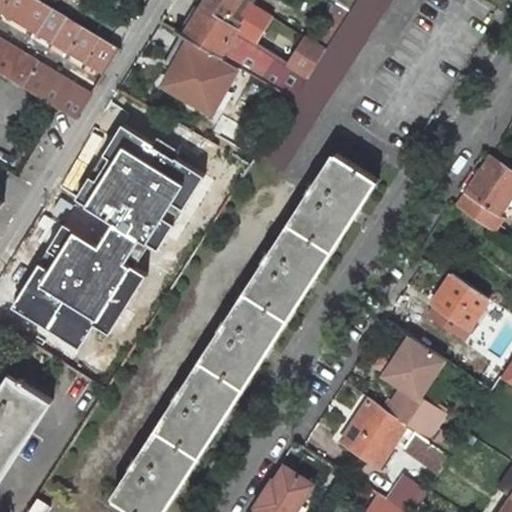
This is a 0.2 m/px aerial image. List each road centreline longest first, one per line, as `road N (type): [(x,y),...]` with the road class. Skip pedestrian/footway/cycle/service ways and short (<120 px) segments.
road 1 (residential): [(217,511),(428,183)]
road 2 (residential): [(160,0),(0,257)]
road 3 (residential): [(428,183),(511,46)]
road 4 (residential): [(414,0),(335,122)]
